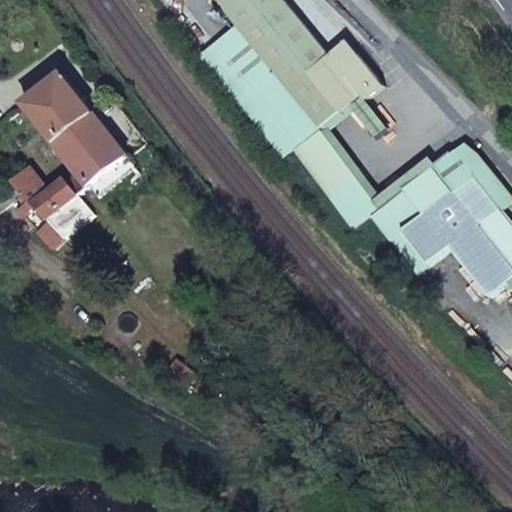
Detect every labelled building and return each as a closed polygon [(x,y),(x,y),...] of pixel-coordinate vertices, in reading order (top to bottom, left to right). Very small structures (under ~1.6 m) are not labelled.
[(332,57),(286,0),(219,0),(325,131),(365,98),(369,103),(388,88),(351,42),(332,57)] [(132,158),(67,75),(28,106),(93,189),(132,158)] [(384,210),(327,132),(301,152),(358,229),(384,210)] [(140,168),(132,158),(93,189),(101,199),(140,168)] [(511,284),(511,218),(479,177),(459,192),(439,168),(408,192),(428,217),(406,234),(432,265),(434,267),(455,250),(493,299),(511,284)] [(82,198),(70,183),(53,196),(32,172),(0,196),(0,215),(21,199),(22,201),(27,208),(32,203),(38,208),(69,241),(98,216),(91,208),(83,198),(82,198)] [(101,199),(93,189),(82,198),(83,198),(91,208),(101,199)] [(428,217),(408,192),(377,218),(397,242),(406,234),(428,217)] [(32,213),(38,208),(32,203),(27,208),(32,213)] [(406,234),(397,242),(422,273),(432,265),(406,234)]
